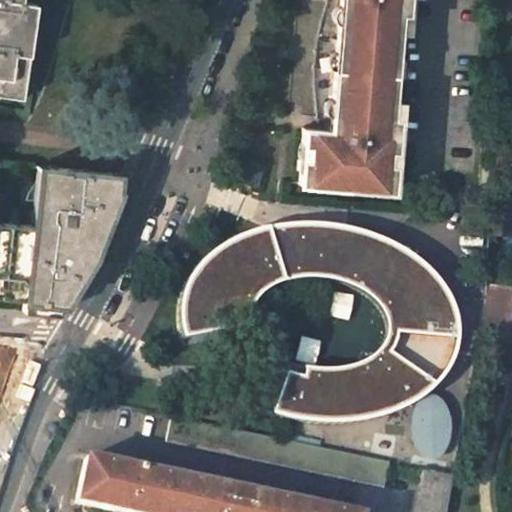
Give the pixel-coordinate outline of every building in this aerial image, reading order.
[(0,0),(0,91),(18,93),(32,1),(25,0),(0,0)] [(322,0),(317,22),(311,57),(310,80),(311,99),(313,117),(326,118),(325,129),(299,127),(294,183),(381,191),(388,117),(397,0),(322,0)] [(388,191),(394,118),(388,117),(381,191),(388,191)] [(28,224),(39,225),(45,166),(34,165),(28,224)] [(275,169),(261,165),(254,187),(269,191),(275,169)] [(0,285),(13,287),(21,292),(21,298),(19,309),(55,312),(83,265),(77,261),(88,243),(93,245),(110,200),(104,198),(107,172),(45,166),(39,225),(28,224),(0,221),(0,285)] [(119,174),(107,172),(104,198),(110,200),(119,174)] [(494,208),(491,234),(507,236),(511,209),(494,208)] [(178,299),(176,315),(178,338),(245,323),(245,310),(251,299),(257,293),(266,286),(276,282),(290,279),(303,276),(320,277),(335,281),(345,284),(355,289),(364,294),(371,301),(376,307),(380,314),(383,324),(383,333),(378,343),(372,351),(363,359),(352,363),(338,367),(316,368),(289,364),(270,355),(262,367),(240,401),(275,415),(304,420),(334,420),(362,417),(382,411),(393,407),(409,398),(419,392),(429,383),(440,369),(448,353),(451,340),(453,330),(451,317),(447,303),(440,291),(433,280),(420,267),(409,258),(391,246),(374,237),(351,231),(326,226),(299,225),(271,228),(247,234),(225,243),(206,255),(194,267),(186,280),(178,299)] [(93,245),(88,243),(77,261),(83,265),(93,245)] [(507,343),(511,302),(511,286),(487,283),(479,340),(507,343)] [(13,287),(0,285),(0,295),(21,298),(21,292),(13,287)] [(386,461),(169,415),(164,441),(381,486),(386,461)] [(340,511),(83,458),(73,503),(116,511),(340,511)] [(443,511),(451,474),(421,468),(412,511),(443,511)]
